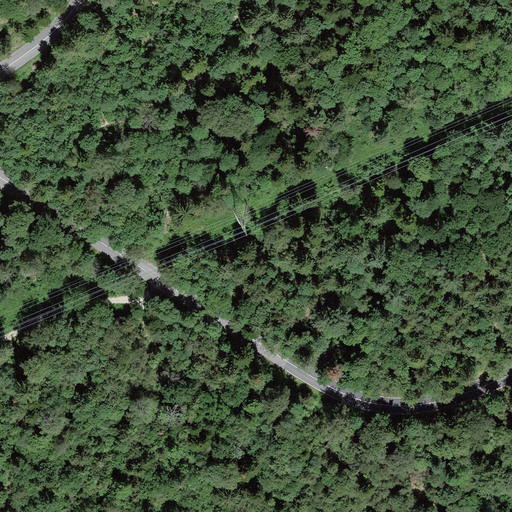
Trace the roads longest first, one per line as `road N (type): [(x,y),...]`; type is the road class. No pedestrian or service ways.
road 1 (tertiary): [(511,373),(442,400),(361,400),(0,177)]
road 2 (track): [(511,101),(415,253),(306,373)]
road 3 (track): [(0,129),(81,135),(118,122),(199,72),(251,0)]
road 4 (track): [(181,293),(63,324),(0,358)]
